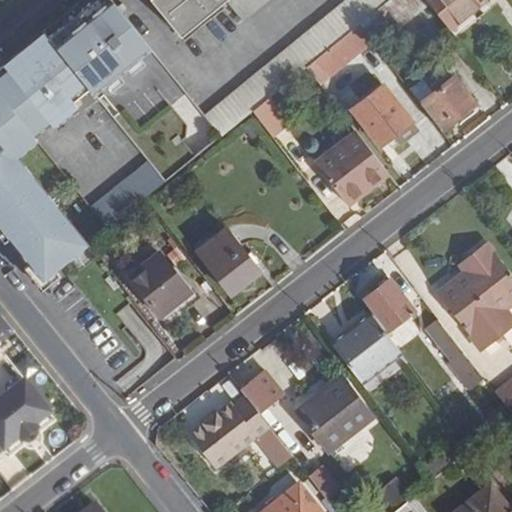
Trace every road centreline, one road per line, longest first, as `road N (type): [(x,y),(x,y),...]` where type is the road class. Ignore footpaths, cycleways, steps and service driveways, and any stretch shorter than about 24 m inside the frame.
road 1 (residential): [(511,125),(118,433)]
road 2 (residential): [(0,282),(118,433)]
road 3 (residential): [(118,433),(18,511)]
